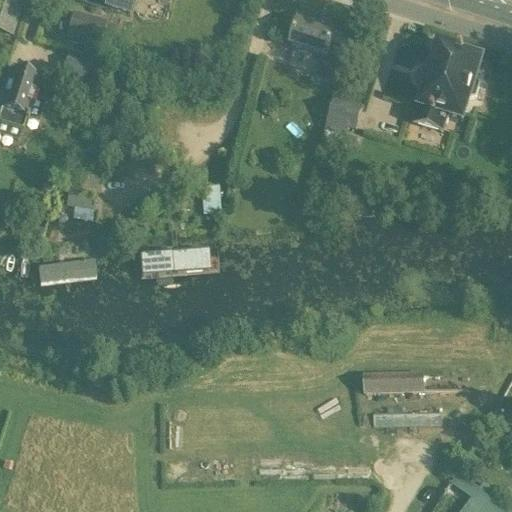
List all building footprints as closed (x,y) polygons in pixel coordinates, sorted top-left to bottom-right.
[(0,0),(0,28),(15,34),(27,2),(22,0),(0,0)] [(166,0),(169,1),(168,0),(68,0),(114,13),(129,18),(133,0),(166,0)] [(99,48),(106,23),(72,14),(65,39),(99,48)] [(327,58),(335,33),(321,29),(317,27),(297,21),(289,46),(327,58)] [(474,81),(480,61),(439,48),(433,68),(427,66),(420,87),(426,89),(419,110),(421,110),(417,124),(440,131),(445,116),(462,121),(468,101),(476,100),(480,87),(474,81)] [(90,62),(78,58),(77,61),(67,59),(60,82),(69,85),(82,89),(90,62)] [(0,125),(21,132),(25,120),(32,97),(37,81),(11,73),(0,107),(0,110),(1,110),(0,113),(0,125)] [(355,133),(363,109),(335,100),(324,132),(346,139),(349,131),(355,133)] [(334,152),(328,147),(322,150),(320,156),(326,161),(332,159),(334,152)] [(98,196),(100,176),(88,175),(85,194),(98,196)] [(204,190),(200,190),(202,218),(219,216),(217,189),(204,190)] [(91,200),(67,196),(65,209),(89,212),(91,200)] [(135,235),(139,278),(220,272),(216,229),(135,235)] [(31,257),(32,283),(77,284),(76,257),(31,257)] [(364,397),(424,395),(423,377),(364,378),(364,397)] [(509,511),(459,476),(451,487),(471,500),(463,511),(509,511)]
